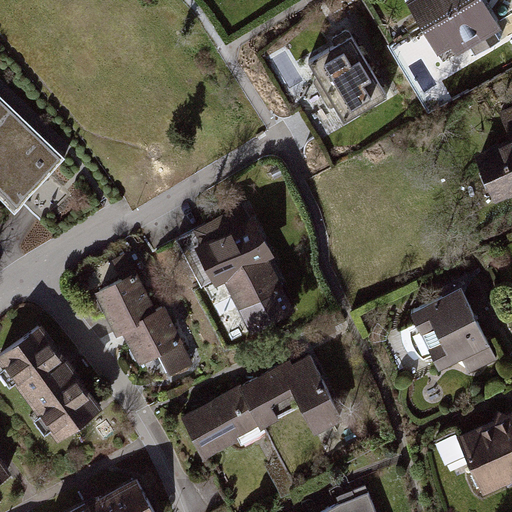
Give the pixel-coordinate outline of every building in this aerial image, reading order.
[(410,0),(423,22),(461,0),(410,0)] [(486,0),(461,0),(423,22),(439,50),(452,42),(457,51),(469,44),(475,55),(499,41),(493,30),(501,26),(486,0)] [(352,35),(312,59),(346,118),(387,94),(352,35)] [(0,91),(0,192),(16,208),(67,155),(0,91)] [(511,106),(500,111),(511,136),(476,151),(496,198),(511,191),(511,106)] [(201,240),(197,242),(217,285),(226,280),(251,333),(296,312),(272,256),(277,253),(255,213),(248,216),(243,203),(194,226),(201,240)] [(139,269),(99,288),(118,327),(126,323),(157,308),(139,269)] [(462,285),(413,307),(420,323),(414,326),(414,338),(418,346),(424,354),(433,351),(440,364),(464,355),(470,370),(495,357),(462,285)] [(157,308),(126,323),(144,359),(162,350),(172,371),(193,361),(183,339),(185,338),(168,302),(157,308)] [(40,323),(0,352),(0,356),(61,438),(103,406),(40,323)] [(242,383),(265,427),(304,407),(315,429),(343,415),(312,352),(293,361),(291,357),(242,383)] [(265,427),(242,383),(184,413),(208,457),(265,427)] [(511,409),(459,433),(485,491),(511,479),(511,409)] [(0,459),(0,479),(10,473),(0,459)] [(159,511),(139,475),(69,511),(159,511)] [(378,511),(370,490),(314,511),(378,511)]
